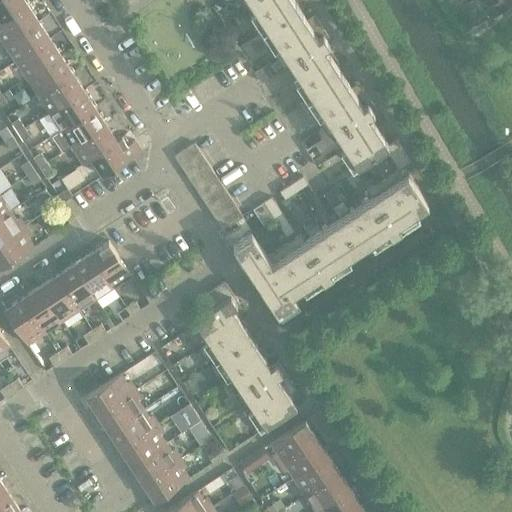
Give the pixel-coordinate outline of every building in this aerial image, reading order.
[(0,0),(0,22),(28,4),(25,0),(0,0)] [(260,32),(284,68),(291,63),(301,78),(294,83),(329,136),(336,132),(358,165),(385,148),(399,169),(367,190),(372,197),(306,241),(301,234),(267,256),(252,232),(233,245),(253,275),(249,277),(255,286),(259,284),(279,314),(297,302),(292,294),(308,284),(313,291),(335,277),(331,269),(389,231),(394,238),(416,224),(411,216),(428,205),(403,167),(411,162),(396,140),(389,145),(369,115),(377,110),(362,88),(355,93),(325,47),(332,42),(318,20),(310,25),(293,0),(249,0),(267,28),(260,32)] [(511,0),(501,0),(485,10),(491,19),(511,6),(511,0)] [(28,4),(0,22),(0,36),(5,43),(39,21),(28,4)] [(39,21),(5,43),(16,61),(50,38),(39,21)] [(50,38),(16,61),(27,78),(62,55),(50,38)] [(62,55),(27,78),(38,95),(73,72),(62,55)] [(262,83),(273,75),(266,64),(255,72),(262,83)] [(73,72),(38,95),(50,112),(84,89),(73,72)] [(9,89),(2,94),(7,101),(14,97),(13,95),(9,89)] [(84,89),(50,112),(61,129),(95,107),(84,89)] [(95,107),(61,129),(72,146),(106,124),(95,107)] [(11,123),(18,133),(25,128),(19,118),(11,123)] [(106,124),(72,146),(84,164),(92,158),(92,157),(118,141),(117,140),(106,124)] [(0,130),(0,133),(5,141),(12,136),(6,127),(0,130)] [(25,128),(18,133),(24,142),(31,137),(25,128)] [(12,136),(5,141),(11,150),(19,145),(12,136)] [(92,157),(92,158),(103,175),(142,150),(135,140),(128,145),(122,136),(117,140),(118,141),(92,157)] [(175,156),(182,166),(202,153),(195,143),(175,156)] [(34,157),(40,167),(47,162),(41,152),(34,157)] [(202,153),(182,166),(189,177),(208,164),(202,153)] [(21,165),(27,175),(35,170),(29,161),(21,165)] [(47,162),(40,167),(46,176),(54,171),(47,162)] [(208,164),(189,177),(195,187),(215,174),(208,164)] [(75,169),(61,178),(68,188),(68,189),(82,180),(75,169)] [(35,170),(27,175),(34,184),(41,179),(35,170)] [(215,174),(195,187),(202,198),(222,185),(215,174)] [(303,176),(280,191),(285,199),(308,184),(303,176)] [(222,185),(202,198),(209,208),(229,195),(222,185)] [(68,188),(58,194),(63,202),(73,195),(68,189),(68,188)] [(0,193),(0,217),(11,210),(0,193)] [(229,195),(209,208),(216,218),(236,205),(229,195)] [(272,197),(264,202),(286,236),(294,231),(272,197)] [(236,205),(216,218),(223,229),(243,216),(236,205)] [(11,210),(0,217),(0,242),(26,225),(20,217),(17,219),(11,210)] [(26,225),(0,242),(0,267),(34,245),(28,236),(31,234),(26,225)] [(109,241),(91,252),(114,287),(132,275),(109,241)] [(91,252),(74,263),(97,298),(114,287),(91,252)] [(74,263),(57,275),(80,309),(97,298),(74,263)] [(57,275),(40,286),(62,320),(80,309),(57,275)] [(293,384),(278,362),(271,367),(232,309),(240,304),(225,281),(203,296),(214,312),(197,323),(242,391),(235,396),(259,432),(297,407),(285,389),(293,384)] [(40,286),(23,297),(45,332),(62,320),(40,286)] [(45,332),(23,297),(5,308),(28,343),(45,332)] [(135,301),(127,307),(132,315),(141,309),(135,301)] [(132,315),(127,307),(118,313),(123,321),(132,315)] [(101,323),(92,329),(98,337),(107,331),(101,323)] [(98,337),(92,329),(84,335),(89,343),(98,337)] [(0,330),(0,352),(10,346),(0,330)] [(67,346),(58,352),(64,360),(72,354),(67,346)] [(64,360),(58,352),(49,357),(55,365),(64,360)] [(89,408),(94,417),(136,389),(130,381),(127,383),(121,374),(86,396),(90,401),(89,408)] [(18,378),(9,384),(15,392),(23,386),(18,378)] [(15,392),(9,384),(0,390),(6,398),(15,392)] [(136,389),(94,417),(100,425),(106,427),(109,431),(144,408),(138,400),(142,398),(136,389)] [(144,408),(109,431),(112,436),(111,442),(117,451),(158,423),(153,415),(149,417),(144,408)] [(201,420),(190,427),(201,444),(212,437),(201,420)] [(274,454),(279,462),(321,435),(316,426),(309,425),(306,420),(271,443),(277,452),(274,454)] [(158,423),(117,451),(122,459),(129,461),(132,465),(166,442),(161,434),(164,432),(158,423)] [(321,435),(279,462),(285,471),(288,469),(294,477),(328,455),(325,450),(327,443),(321,435)] [(166,442),(132,465),(135,470),(133,476),(139,485),(181,457),(175,449),(172,451),(166,442)] [(219,447),(208,454),(213,462),(224,454),(219,447)] [(251,455),(241,462),(247,471),(257,465),(251,455)] [(328,455),(294,477),(305,494),(340,472),(328,455)] [(181,457),(139,485),(144,493),(151,495),(155,500),(189,477),(183,468),(186,466),(181,457)] [(340,472),(305,494),(316,511),(351,489),(340,472)] [(238,476),(230,481),(235,489),(243,483),(238,476)] [(0,479),(0,502),(11,496),(0,479)] [(244,486),(234,493),(241,504),(252,497),(244,486)] [(351,489),(316,511),(353,511),(362,506),(351,489)] [(203,511),(213,506),(207,498),(204,500),(198,491),(165,511),(203,511)] [(21,511),(11,496),(0,502),(0,511),(21,511)]
